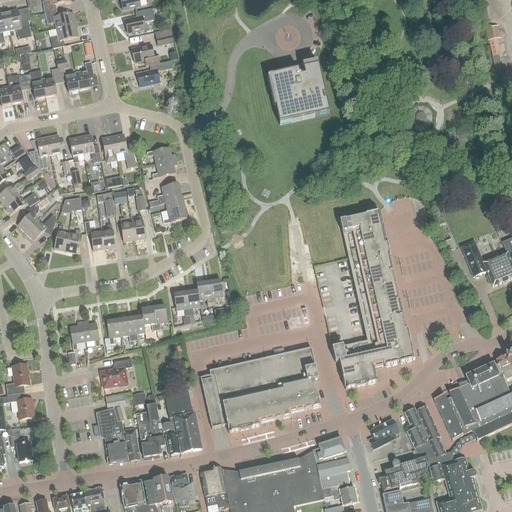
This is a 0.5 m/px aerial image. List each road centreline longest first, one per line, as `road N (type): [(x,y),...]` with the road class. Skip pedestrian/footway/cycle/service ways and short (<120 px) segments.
road 1 (residential): [(37,298),(134,281),(203,238),(182,131),(114,108)]
road 2 (residential): [(64,484),(37,298)]
road 3 (tertiary): [(195,463),(350,421)]
